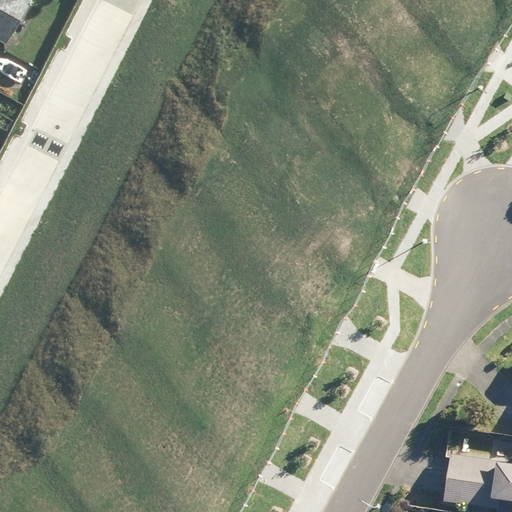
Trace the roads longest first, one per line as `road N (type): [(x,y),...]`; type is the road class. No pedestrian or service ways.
road 1 (residential): [(343,511),(499,227)]
road 2 (residential): [(0,239),(122,0)]
